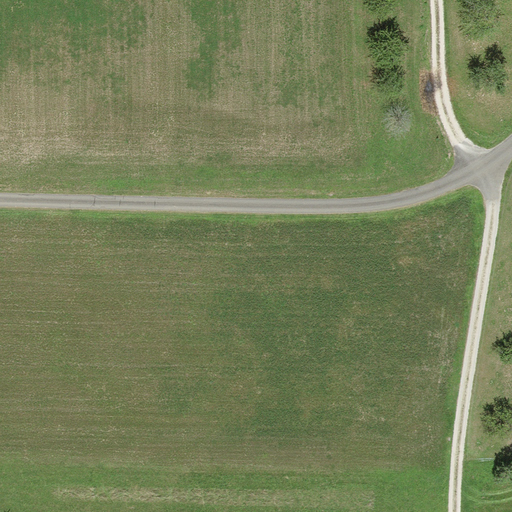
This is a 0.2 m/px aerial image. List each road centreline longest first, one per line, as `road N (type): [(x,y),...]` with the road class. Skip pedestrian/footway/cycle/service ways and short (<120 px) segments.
road 1 (unclassified): [(511,144),(453,181),(379,203),(0,201)]
road 2 (track): [(452,511),(450,475),(493,224),(482,168)]
road 3 (track): [(437,0),(447,112),(482,168)]
